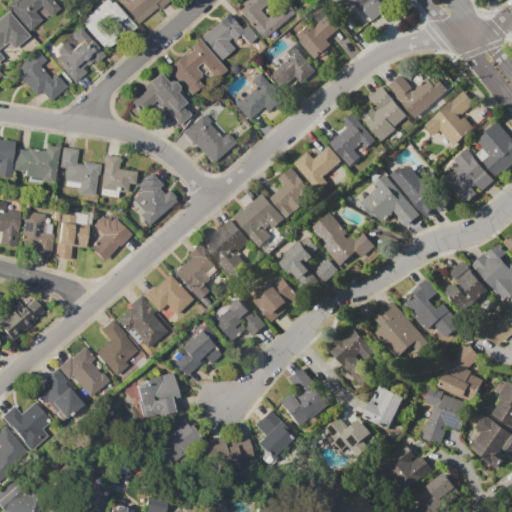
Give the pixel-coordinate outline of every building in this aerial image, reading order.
[(6,6),(12,0),(15,0),(17,2),(19,0),(49,0),(57,8),(48,17),(39,7),(32,13),(39,20),(28,30),(6,6)] [(79,20),(102,0),(106,0),(109,3),(112,1),(125,17),(117,24),(125,34),(104,51),(79,20)] [(115,0),(167,0),(137,26),(115,0)] [(242,0),(283,0),(287,4),(286,5),(293,13),(262,40),(239,15),(240,14),(237,11),(241,8),(238,4),(242,0)] [(387,0),(390,3),(371,20),(363,11),(361,12),(352,1),(343,8),(336,0),(387,0)] [(314,60),(291,34),(304,22),(311,30),(319,23),(314,17),(322,10),(339,28),(326,40),(330,45),(326,49),(328,52),(322,57),(319,55),(314,60)] [(0,17),(6,12),(27,36),(12,50),(6,43),(0,47),(0,56),(1,58),(0,58),(0,17)] [(226,14),(240,30),(245,25),(255,37),(246,45),(237,35),(232,40),(230,38),(226,42),(232,49),(220,60),(200,38),(226,14)] [(61,70),(63,67),(56,58),(59,55),(56,52),(59,49),(57,47),(61,44),(63,45),(65,44),(70,50),(74,47),(75,47),(78,45),(70,36),(79,28),(103,56),(96,63),(93,60),(86,66),(85,65),(80,68),(84,72),(72,83),(61,70)] [(197,39),(225,71),(215,80),(200,63),(195,68),(201,75),(196,80),(200,85),(189,94),(167,69),(177,60),(183,54),(184,56),(191,50),(188,47),(197,39)] [(267,75),(288,57),(283,52),(292,45),(315,71),(301,83),(295,76),(279,89),(267,75)] [(47,101),(40,93),(33,98),(20,83),(21,83),(11,72),(35,51),(44,60),(37,66),(49,79),(54,75),(64,86),(47,101)] [(172,127),(162,116),(165,114),(154,101),(139,114),(129,103),(144,90),(141,87),(146,83),(157,73),(166,83),(168,81),(173,82),(176,86),(177,91),(174,92),(183,102),(180,105),(188,115),(176,126),(175,125),(172,127)] [(246,120),(232,104),(237,100),(238,101),(254,87),(249,81),(257,73),(268,85),(269,83),(274,89),(273,90),(282,101),(268,113),(262,106),(246,120)] [(386,87),(400,75),(412,88),(410,90),(411,91),(413,90),(414,91),(416,89),(415,88),(427,78),(434,86),(440,81),(447,90),(414,119),(386,87)] [(382,86),(407,116),(394,127),(396,129),(387,136),(385,134),(379,139),(360,117),(372,107),(376,111),(379,109),(369,97),(382,86)] [(424,125),(451,102),(451,101),(463,91),(474,103),(461,114),(460,113),(457,115),(461,120),(464,117),(474,128),(453,146),(439,130),(433,136),(424,125)] [(349,167),(329,143),(346,128),(341,123),(353,113),(378,143),(349,167)] [(181,133),(183,131),(200,116),(203,114),(209,121),(206,124),(219,138),(225,134),(233,143),(210,163),(192,144),(191,145),(181,133)] [(511,162),(495,178),(476,155),(482,149),(476,142),(485,134),(484,133),(497,122),(511,139),(511,162)] [(0,140),(13,142),(7,179),(0,177),(0,140)] [(51,184),(40,182),(40,179),(23,177),(24,172),(12,171),(15,149),(26,151),(26,149),(43,151),(44,145),(57,147),(51,184)] [(293,164),(307,152),(313,159),(329,146),(342,161),(323,178),(327,183),(317,191),(293,164)] [(61,147),(76,150),(74,164),(81,165),(81,162),(99,165),(97,176),(96,176),(93,197),(76,194),(77,188),(63,186),(64,181),(63,181),(65,169),(58,168),(61,147)] [(493,180),(480,191),(476,185),(472,188),(477,193),(465,204),(446,182),(447,176),(458,166),(453,160),(466,149),(493,180)] [(104,155),(118,157),(116,169),(134,172),(132,185),(127,184),(125,193),(116,192),(115,198),(98,195),(99,189),(98,189),(104,155)] [(426,219),(391,179),(408,165),(442,205),(426,219)] [(291,167),(309,189),(300,197),(305,203),(286,219),(269,199),(284,186),(277,179),(291,167)] [(131,200),(140,191),(135,186),(150,173),(161,185),(157,189),(163,194),(167,190),(174,198),(172,199),(174,202),(147,226),(138,216),(142,212),(131,200)] [(420,215),(406,227),(393,212),(381,222),(371,211),(368,213),(359,203),(376,188),(373,184),(385,175),(420,215)] [(259,248),(232,217),(241,210),(242,211),(262,194),(284,219),(273,229),(270,225),(265,230),(271,237),(259,248)] [(14,247),(0,245),(0,202),(5,203),(4,210),(19,212),(14,247)] [(49,255),(34,253),(34,249),(19,247),(24,212),(44,215),(43,223),(50,224),(49,235),(51,235),(49,255)] [(54,212),(60,212),(60,214),(73,216),(73,213),(86,215),(85,225),(87,225),(84,248),(70,246),(68,260),(53,258),(55,242),(56,242),(59,222),(53,221),(54,212)] [(374,247),(361,257),(356,251),(338,265),(322,246),(324,245),(310,229),(329,212),(347,233),(344,236),(347,239),(351,235),(354,240),(362,233),(374,247)] [(89,248),(101,235),(92,226),(101,216),(104,219),(105,218),(110,222),(113,218),(116,221),(116,222),(129,234),(117,247),(115,246),(102,261),(89,248)] [(230,219),(249,241),(236,253),(246,265),(231,278),(201,244),(230,219)] [(511,252),(503,242),(511,233),(511,252)] [(298,241),(300,243),(307,236),(318,248),(310,255),(312,257),(306,262),(303,259),(301,262),(319,283),(304,295),(297,287),(301,284),(291,272),(288,275),(277,263),(276,264),(271,259),(277,254),(275,252),(279,249),(283,254),(298,241)] [(197,300),(172,272),(174,270),(174,269),(178,266),(179,266),(181,264),(182,264),(190,258),(186,254),(198,244),(209,257),(208,258),(220,272),(202,287),(207,291),(197,300)] [(502,301),(471,264),(484,253),(486,256),(490,253),(489,252),(494,247),(495,248),(497,247),(511,264),(511,279),(511,280),(511,281),(511,297),(510,299),(507,296),(502,301)] [(324,283),(313,271),(327,259),(338,271),(324,283)] [(462,312),(456,305),(456,306),(444,292),(447,290),(447,287),(449,285),(453,285),(457,282),(449,272),(462,261),(463,262),(464,261),(474,273),(473,274),(487,290),(462,312)] [(191,301),(174,316),(165,305),(156,313),(141,296),(152,286),(153,287),(168,274),(191,301)] [(271,322),(263,313),(262,314),(251,301),(255,298),(253,295),(271,280),(272,281),(279,275),(299,298),(271,322)] [(425,331),(403,305),(415,295),(412,291),(427,278),(438,291),(428,300),(435,310),(442,304),(460,325),(444,338),(432,324),(425,331)] [(146,348),(140,341),(136,344),(115,320),(129,308),(127,306),(139,295),(153,312),(150,314),(165,332),(146,348)] [(27,298),(30,301),(32,300),(42,311),(31,320),(33,321),(11,340),(0,327),(0,321),(12,310),(10,308),(12,306),(15,308),(27,298)] [(212,321),(238,299),(252,314),(254,313),(265,325),(251,337),(242,327),(246,324),(241,318),(237,322),(243,330),(229,341),(212,321)] [(395,358),(374,333),(381,327),(373,318),(392,302),(427,343),(410,358),(404,351),(395,358)] [(508,313),(511,318),(511,333),(501,343),(489,329),(508,313)] [(114,376),(103,364),(102,365),(94,357),(96,355),(94,353),(109,340),(100,330),(111,320),(139,352),(125,364),(126,365),(114,376)] [(179,348),(205,325),(219,340),(212,346),(219,354),(208,364),(201,356),(192,364),(195,367),(184,376),(173,363),(184,353),(179,348)] [(359,385),(340,364),(339,364),(330,353),(334,350),(327,342),(338,332),(344,338),(353,329),(374,352),(364,361),(358,354),(355,357),(371,375),(359,385)] [(467,343),(479,358),(467,368),(466,370),(471,372),(469,376),(470,376),(470,375),(482,380),(477,391),(468,387),(462,399),(437,386),(444,372),(445,373),(450,364),(453,358),(456,355),(455,354),(467,343)] [(89,397),(70,376),(66,379),(57,368),(69,358),(70,359),(84,348),(94,359),(89,363),(99,374),(101,373),(108,381),(89,397)] [(80,405),(64,419),(64,418),(61,421),(55,414),(56,413),(45,401),(42,404),(34,394),(42,387),(40,385),(44,382),(43,380),(55,369),(65,381),(65,380),(70,386),(67,389),(80,405)] [(297,426),(276,402),(292,388),(287,381),(301,369),(315,384),(311,386),(328,406),(311,421),(307,417),(297,426)] [(180,412),(173,414),(173,413),(156,417),(156,415),(142,418),(134,385),(143,383),(142,381),(157,377),(156,377),(171,373),(180,412)] [(491,415),(500,399),(497,397),(507,381),(511,384),(511,430),(500,423),(501,421),(491,415)] [(388,430),(375,424),(376,424),(363,417),(378,386),(403,398),(398,408),(400,409),(396,418),(394,417),(388,430)] [(439,445),(420,438),(426,423),(427,423),(434,406),(423,402),(429,386),(443,391),(442,394),(468,404),(458,431),(441,424),(440,428),(444,430),(439,445)] [(30,452),(0,417),(12,406),(19,415),(33,402),(50,421),(41,429),(48,436),(30,452)] [(268,466),(262,459),(266,455),(255,444),(264,435),(254,425),(269,411),(286,428),(282,431),(292,442),(268,466)] [(483,414),(511,434),(511,456),(502,450),(501,452),(505,455),(495,469),(479,457),(480,456),(469,449),(481,432),(474,428),(483,414)] [(168,462),(159,448),(166,443),(158,431),(179,416),(186,427),(189,425),(199,440),(168,462)] [(329,444),(334,441),(323,428),(337,416),(348,429),(359,419),(372,434),(363,441),(369,447),(357,456),(348,445),(338,454),(329,444)] [(0,479),(0,429),(4,426),(28,455),(0,479)] [(217,464),(215,455),(204,457),(202,447),(222,442),(223,448),(234,445),(233,442),(248,439),(252,456),(217,464)] [(432,470),(406,490),(384,460),(395,452),(394,451),(404,443),(414,457),(410,460),(412,463),(421,456),(432,470)] [(439,511),(411,511),(417,507),(412,501),(426,490),(427,492),(429,490),(426,486),(443,472),(456,489),(439,503),(437,501),(436,502),(442,510),(439,511)] [(44,511),(47,501),(80,508),(81,502),(77,501),(80,483),(103,487),(97,511),(44,511)] [(24,495),(30,496),(31,491),(33,495),(34,498),(35,501),(35,503),(39,504),(36,511),(5,511),(2,511),(0,509),(0,499),(18,484),(26,493),(24,495)] [(142,511),(145,501),(165,505),(163,511),(142,511)] [(253,511),(256,502),(273,506),(271,511),(253,511)]
